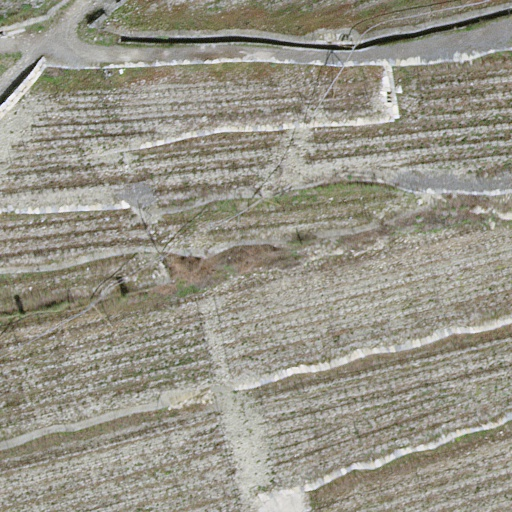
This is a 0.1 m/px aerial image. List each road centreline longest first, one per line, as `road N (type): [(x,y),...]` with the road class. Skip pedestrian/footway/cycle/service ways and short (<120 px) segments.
road 1 (tertiary): [(511,449),(0,505)]
road 2 (track): [(0,82),(38,40),(93,0)]
